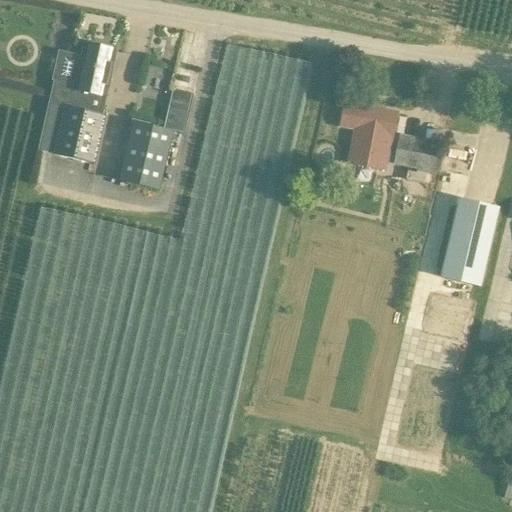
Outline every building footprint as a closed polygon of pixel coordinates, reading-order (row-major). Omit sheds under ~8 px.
[(54,79),(38,151),(89,164),(100,115),(104,96),(106,97),(116,52),(84,45),(75,84),(54,79)] [(172,89),(168,110),(187,115),(192,94),(172,89)] [(351,153),(385,160),(390,135),(391,136),(395,114),(346,104),(342,127),(356,129),(351,153)] [(133,124),(121,176),(119,182),(158,191),(172,133),(133,124)] [(399,135),(393,165),(408,168),(432,173),(438,174),(443,146),(438,145),(439,143),(399,135)] [(498,208),(458,199),(440,278),(481,287),(498,208)] [(511,474),(510,474),(503,499),(511,501),(511,474)]
